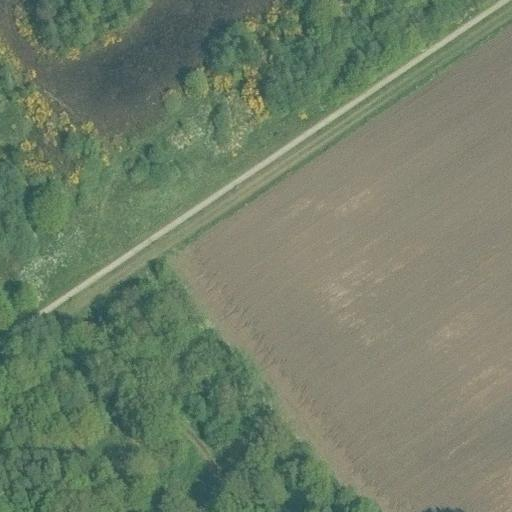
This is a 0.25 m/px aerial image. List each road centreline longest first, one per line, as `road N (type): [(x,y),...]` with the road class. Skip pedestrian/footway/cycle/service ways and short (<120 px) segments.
road 1 (track): [(87,305),(511,14)]
road 2 (track): [(218,511),(202,435),(87,305)]
